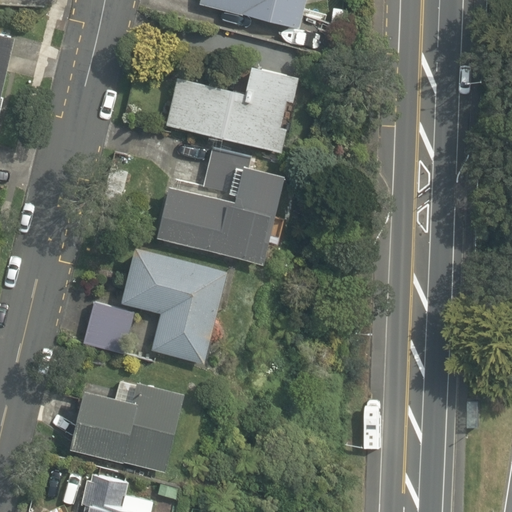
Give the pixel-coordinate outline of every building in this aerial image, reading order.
[(205,0),(294,27),(302,0),(205,0)] [(0,89),(14,34),(0,30),(0,89)] [(279,150),(297,74),(250,63),(244,91),(174,75),(163,123),(279,150)] [(245,150),(212,145),(204,191),(164,184),(156,236),(268,254),(281,170),(242,164),(245,150)] [(134,245),(121,300),(159,309),(149,352),(203,365),(226,266),(134,245)] [(133,309),(92,301),(84,342),(125,350),(133,309)] [(136,385),(138,377),(118,372),(113,397),(79,389),(66,451),(163,473),(180,394),(136,385)] [(146,511),(149,497),(124,493),(122,508),(89,502),(86,511),(146,511)]
